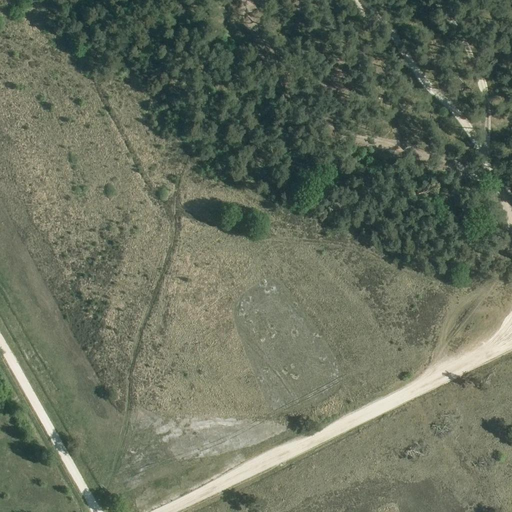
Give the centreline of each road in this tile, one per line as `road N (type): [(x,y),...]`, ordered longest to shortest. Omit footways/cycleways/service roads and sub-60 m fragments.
road 1 (track): [(169,511),(511,343)]
road 2 (track): [(493,178),(239,101)]
road 3 (track): [(511,218),(475,139),(363,0)]
road 4 (track): [(97,511),(0,340)]
road 5 (track): [(426,383),(455,323),(511,254)]
